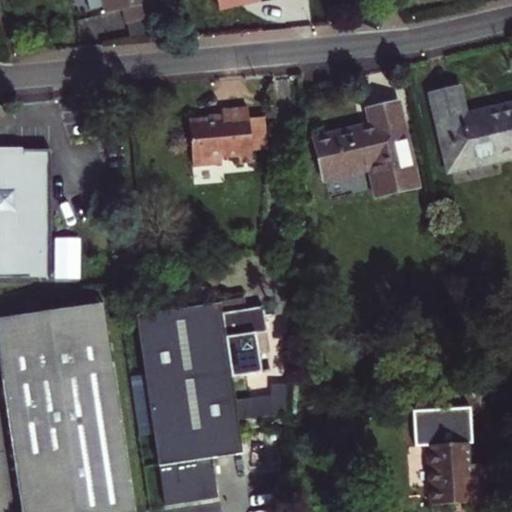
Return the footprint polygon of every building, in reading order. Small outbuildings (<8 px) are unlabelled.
[(104,7),(102,0),(87,0),(90,11),(104,7)] [(106,14),(123,10),(133,7),(136,22),(162,16),(158,1),(153,2),(152,0),(102,0),(104,7),(106,14)] [(263,0),(219,0),(222,10),(263,0)] [(133,7),(123,10),(126,24),(136,22),(133,7)] [(275,86),(277,111),(297,110),(295,85),(275,86)] [(431,94),(449,171),(511,156),(511,105),(465,117),(458,88),(431,94)] [(377,197),(416,188),(397,103),(369,109),(373,126),(314,140),(323,179),(371,168),(377,197)] [(253,163),(252,151),(249,119),(248,108),(222,111),(223,119),(189,122),(193,166),(222,163),(221,158),(238,157),(239,164),(253,163)] [(249,119),(252,151),(267,150),(265,117),(249,119)] [(0,277),(52,278),(51,151),(23,151),(23,157),(0,156),(0,277)] [(0,318),(0,364),(22,511),(135,511),(104,303),(0,318)] [(136,317),(153,430),(159,467),(211,459),(242,454),(230,376),(260,371),(255,335),(267,333),(263,308),(221,314),(220,304),(136,316),(136,317)] [(153,430),(136,317),(127,318),(143,432),(153,430)] [(245,379),(233,381),(235,393),(247,391),(245,379)] [(427,446),(431,506),(487,503),(485,464),(469,465),(467,443),(427,446)] [(217,498),(211,459),(159,467),(164,506),(217,498)]
